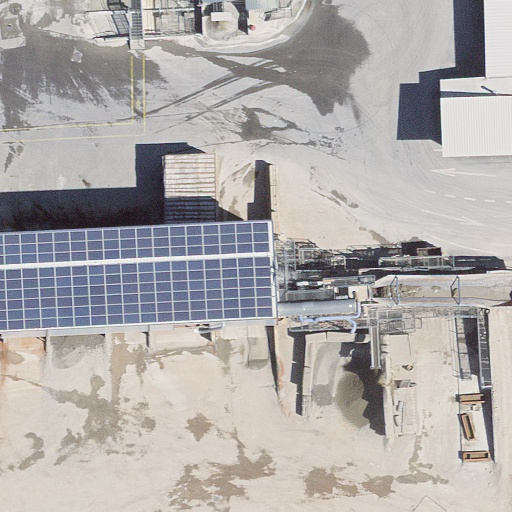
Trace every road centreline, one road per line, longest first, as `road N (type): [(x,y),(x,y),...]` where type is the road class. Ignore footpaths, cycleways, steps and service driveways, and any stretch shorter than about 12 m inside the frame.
road 1 (track): [(0,86),(118,105),(334,98),(380,112),(511,180)]
road 2 (track): [(458,511),(295,481),(118,481),(28,511)]
road 3 (track): [(423,135),(458,0)]
